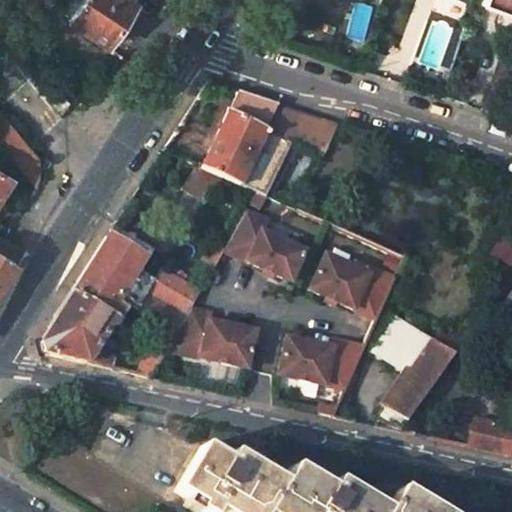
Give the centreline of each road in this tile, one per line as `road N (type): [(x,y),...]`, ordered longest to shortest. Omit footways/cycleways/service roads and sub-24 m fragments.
road 1 (trunk): [(0,339),(511,471)]
road 2 (trunk): [(511,345),(0,220)]
road 3 (residential): [(0,366),(511,472)]
road 4 (secondary): [(192,40),(0,336)]
road 5 (residential): [(192,40),(511,158)]
